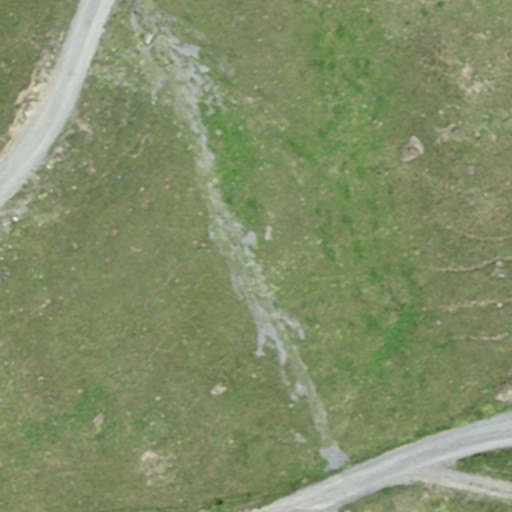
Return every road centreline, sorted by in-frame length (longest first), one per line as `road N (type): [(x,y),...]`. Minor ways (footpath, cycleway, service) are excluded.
road 1 (track): [(511,433),(463,444),(290,511)]
road 2 (track): [(0,185),(50,130),(96,0)]
